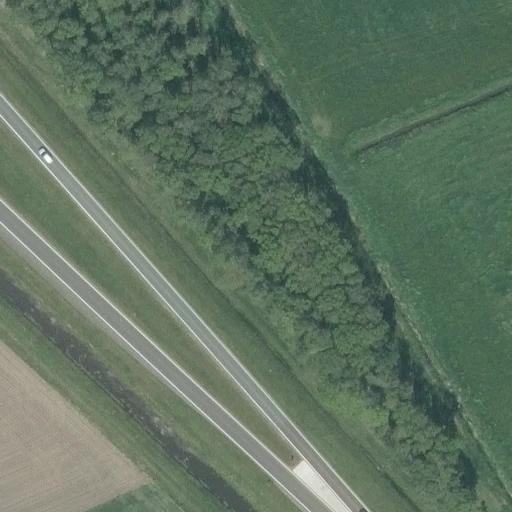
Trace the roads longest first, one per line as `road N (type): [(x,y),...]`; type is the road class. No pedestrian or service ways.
road 1 (trunk): [(354,511),(0,102)]
road 2 (trunk): [(0,211),(322,511)]
